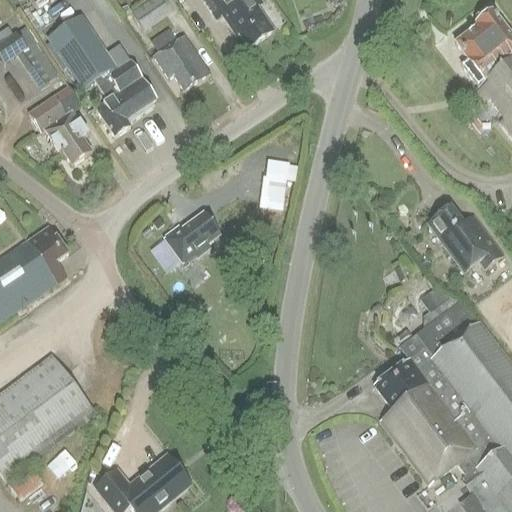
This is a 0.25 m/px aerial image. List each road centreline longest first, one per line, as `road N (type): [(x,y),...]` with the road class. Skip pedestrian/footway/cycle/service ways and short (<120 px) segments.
road 1 (tertiary): [(288,459),(291,330),(347,80)]
road 2 (unclassified): [(288,459),(255,456),(153,336),(94,232)]
road 3 (residential): [(94,232),(301,85),(323,75),(347,80)]
